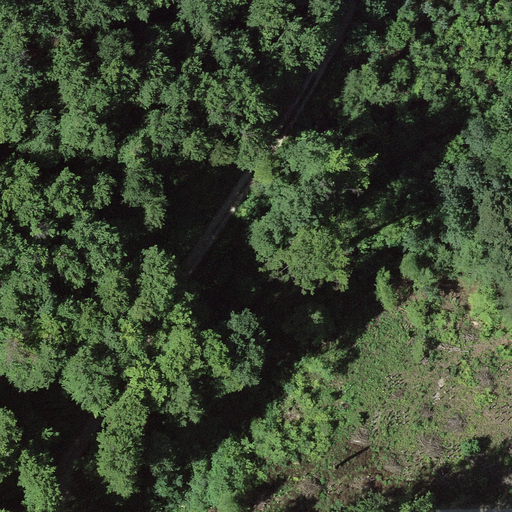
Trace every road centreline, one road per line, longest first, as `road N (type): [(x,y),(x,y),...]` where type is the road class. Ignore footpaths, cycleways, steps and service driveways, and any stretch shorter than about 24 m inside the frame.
road 1 (track): [(511,92),(402,156),(343,202),(66,511)]
road 2 (track): [(360,0),(330,61),(67,460),(55,511)]
